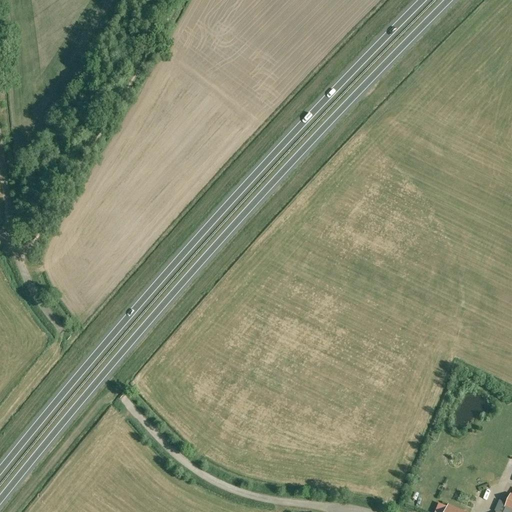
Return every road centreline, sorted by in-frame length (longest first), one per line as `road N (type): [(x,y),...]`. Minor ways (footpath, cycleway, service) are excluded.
road 1 (trunk): [(0,500),(257,198),(448,0)]
road 2 (trunk): [(423,0),(244,186),(0,472)]
road 3 (unclassified): [(360,511),(233,491),(173,452),(122,398)]
road 4 (unclassified): [(64,332),(33,291),(13,241),(0,140)]
